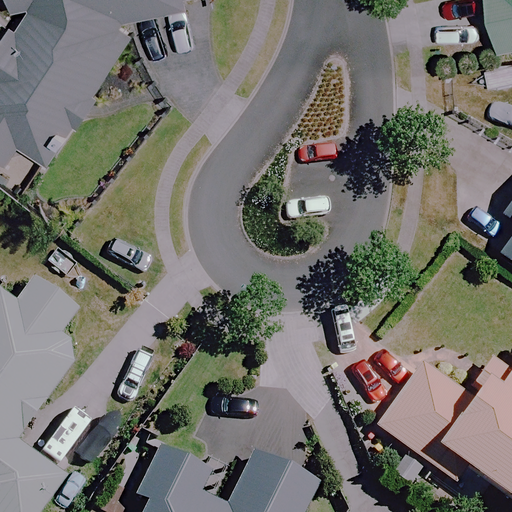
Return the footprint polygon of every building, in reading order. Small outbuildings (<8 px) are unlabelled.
[(112,18),(190,2),(189,0),(4,0),(8,17),(27,13),(0,59),(0,164),(3,167),(15,145),(59,170),(138,33),(112,18)] [(511,0),(487,0),(499,52),(511,49),(511,0)] [(511,201),(495,226),(504,232),(488,255),(511,271),(511,201)] [(71,315),(28,284),(9,309),(0,302),(0,511),(37,511),(59,483),(8,446),(72,359),(50,343),(71,315)] [(511,511),(511,365),(505,376),(483,360),(459,395),(415,364),(366,433),(428,477),(436,466),(502,511),(511,511)] [(205,473),(159,447),(132,494),(146,501),(139,511),(303,511),(314,494),(252,458),(221,511),(220,511),(192,496),(205,473)] [(398,511),(377,495),(364,511),(398,511)]
